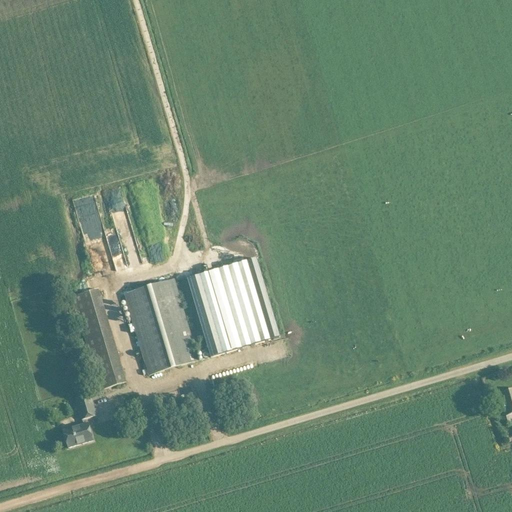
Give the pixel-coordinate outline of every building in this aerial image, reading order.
[(256,259),(187,279),(211,359),(279,338),(256,259)] [(198,362),(195,353),(174,280),(125,295),(149,377),(198,362)] [(126,384),(123,374),(98,290),(73,298),(101,391),(126,384)] [(511,391),(500,395),(502,404),(506,417),(511,415),(511,391)] [(84,425),(63,432),(68,449),(94,441),(88,424),(87,419),(97,416),(90,394),(75,399),(82,421),(84,425)]
